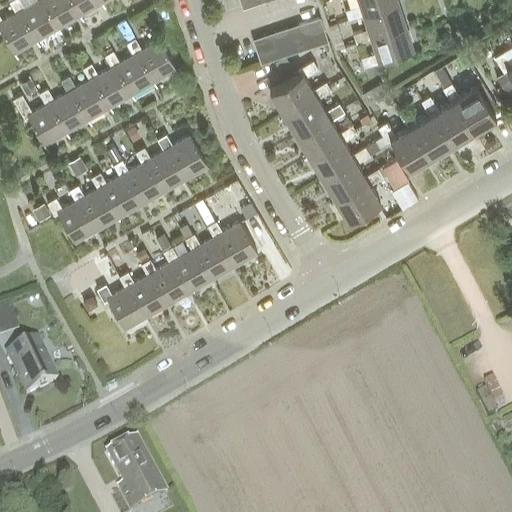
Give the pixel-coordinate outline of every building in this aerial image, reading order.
[(8,3),(14,14),(18,11),(36,41),(58,29),(41,0),(37,0),(36,1),(23,9),(17,0),(13,0),(9,2),(8,3)] [(70,0),(35,0),(36,1),(37,0),(41,0),(58,29),(80,16),(70,0)] [(100,0),(70,0),(80,16),(102,3),(100,0)] [(237,0),(240,8),(252,4),(250,0),(237,0)] [(346,18),(360,14),(359,9),(385,0),(355,0),(357,5),(343,9),(346,18)] [(355,42),(368,38),(367,33),(402,21),(395,0),(385,0),(359,9),(360,14),(365,28),(351,33),(355,42)] [(18,11),(14,14),(1,21),(0,20),(0,30),(14,54),(36,41),(18,11)] [(318,16),(306,20),(314,45),(326,41),(318,16)] [(306,20),(295,24),(303,48),(314,45),(306,20)] [(411,45),(402,21),(367,33),(368,38),(373,52),(359,57),(362,66),(379,61),(378,56),(411,45)] [(329,26),(337,49),(345,46),(337,23),(329,26)] [(292,52),(303,48),(295,24),(284,27),(292,52)] [(281,56),(292,52),(284,27),(273,31),(281,56)] [(273,31),(262,35),(270,59),(281,56),(273,31)] [(104,33),(97,38),(102,46),(109,42),(104,33)] [(270,59),(262,35),(250,38),(258,63),(270,59)] [(125,43),(131,54),(136,51),(154,82),(176,70),(159,39),(140,49),(134,38),(125,43)] [(136,51),(131,54),(118,62),(112,51),(103,55),(110,67),(114,64),(132,95),(154,82),(136,51)] [(511,64),(509,66),(501,54),(494,59),(503,72),(506,70),(511,80),(511,64)] [(284,55),(273,62),(279,71),(290,64),(284,55)] [(267,90),(280,111),(312,92),(310,89),(302,76),(316,68),(310,59),(295,68),(298,71),(267,90)] [(381,61),(378,62),(365,66),(369,77),(385,71),(381,61)] [(114,64),(110,67),(96,74),(90,63),(81,68),(88,79),(92,77),(110,108),(132,95),(114,64)] [(92,77),(88,79),(74,87),(68,76),(60,81),(66,92),(70,89),(88,120),(110,108),(92,77)] [(30,78),(21,83),(27,93),(36,88),(30,78)] [(280,111),(293,133),(325,113),(324,111),(316,98),(329,90),(324,81),(310,89),(312,92),(280,111)] [(441,86),(449,100),(453,98),(472,130),(494,117),(475,84),(457,95),(449,82),(441,86)] [(70,89),(66,92),(53,99),(46,88),(38,93),(44,104),(48,102),(66,133),(88,120),(70,89)] [(27,117),(44,146),(66,133),(48,102),(44,104),(31,112),(20,94),(12,99),(24,119),(27,117)] [(450,143),(472,130),(453,98),(449,100),(435,108),(427,95),(419,99),(427,113),(431,110),(450,143)] [(293,133),(306,154),(338,135),(336,131),(329,119),(342,111),(337,103),(324,111),(325,113),(293,133)] [(409,123),(429,156),(450,143),(431,110),(427,113),(414,121),(406,107),(397,113),(405,126),(409,123)] [(367,114),(359,119),(362,124),(370,119),(367,114)] [(407,169),(429,156),(409,123),(405,126),(392,134),(384,121),(376,126),(385,141),(389,139),(407,169)] [(306,154),(319,176),(352,157),(350,154),(342,141),(355,133),(349,123),(336,131),(338,135),(306,154)] [(133,126),(126,131),(132,142),(139,137),(133,126)] [(183,177),(205,164),(188,134),(170,144),(164,133),(154,138),(161,149),(165,147),(183,177)] [(373,140),(363,146),(368,154),(378,148),(373,140)] [(143,160),(161,190),(183,177),(165,147),(161,149),(148,157),(142,146),(134,151),(140,162),(143,160)] [(352,157),(319,176),(333,198),(365,179),(363,175),(355,162),(368,154),(363,146),(350,154),(352,157)] [(116,153),(109,158),(112,163),(120,159),(116,153)] [(79,156),(70,162),(77,174),(87,169),(79,156)] [(139,203),(161,190),(143,160),(140,162),(126,170),(120,159),(112,163),(112,164),(118,174),(121,173),(139,203)] [(382,168),(394,189),(409,181),(396,160),(382,168)] [(376,167),(363,175),(365,179),(333,198),(346,220),(378,201),(368,184),(381,176),(376,167)] [(117,216),(139,203),(121,173),(118,174),(105,182),(98,171),(89,177),(96,188),(99,186),(117,216)] [(95,229),(117,216),(99,186),(96,188),(83,196),(76,184),(67,190),(74,201),(77,199),(95,229)] [(77,199),(74,201),(60,209),(54,198),(45,203),(52,216),(56,213),(73,242),(95,229),(77,199)] [(43,203),(32,209),(39,221),(50,214),(43,203)] [(201,217),(205,224),(213,219),(209,213),(201,217)] [(233,264),(255,252),(237,221),(220,231),(213,220),(204,226),(211,236),(215,234),(233,264)] [(179,228),(184,237),(192,233),(186,223),(179,228)] [(153,238),(160,250),(169,245),(162,233),(153,238)] [(211,277),(233,264),(215,234),(211,236),(198,244),(192,233),(183,238),(189,249),(193,247),(211,277)] [(189,290),(211,277),(193,247),(189,249),(176,257),(169,246),(160,251),(167,262),(171,259),(189,290)] [(134,254),(139,263),(147,258),(142,249),(134,254)] [(110,260),(117,272),(126,267),(119,255),(110,260)] [(167,303),(189,290),(171,259),(167,262),(154,269),(148,259),(138,264),(145,275),(149,273),(167,303)] [(145,316),(167,303),(149,273),(145,275),(131,283),(125,272),(117,277),(123,287),(127,285),(145,316)] [(127,285),(123,287),(110,295),(104,285),(95,290),(102,302),(106,300),(123,329),(145,316),(127,285)] [(8,302),(0,304),(0,336),(18,330),(8,302)] [(25,395),(56,381),(37,339),(6,354),(25,395)] [(126,505),(162,485),(136,437),(105,453),(123,485),(117,488),(126,505)]
